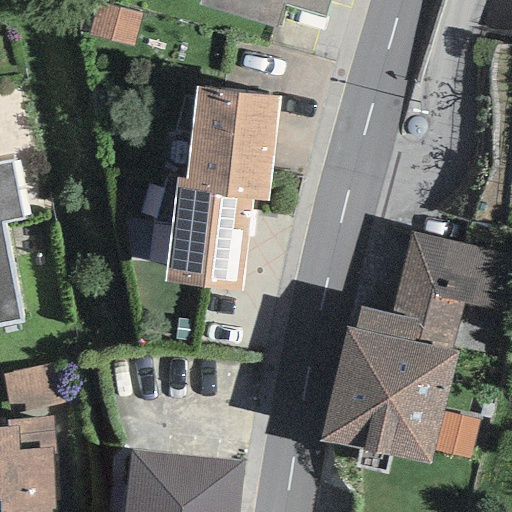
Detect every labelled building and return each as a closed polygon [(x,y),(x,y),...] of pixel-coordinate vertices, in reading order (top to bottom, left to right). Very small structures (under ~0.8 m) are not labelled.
[(196,0),(196,4),(279,28),(285,6),(324,18),(329,0),(196,0)] [(154,15),(113,1),(101,35),(142,49),(154,15)] [(277,96),(195,87),(185,181),(251,188),(250,200),(265,201),(277,96)] [(0,161),(0,326),(20,322),(0,233),(0,224),(23,220),(11,160),(0,161)] [(185,181),(176,180),(164,282),(239,291),(250,200),(251,188),(185,181)] [(511,266),(511,255),(408,233),(390,314),(418,320),(413,341),(449,350),(459,303),(502,312),(511,266)] [(418,320),(390,314),(359,307),(353,331),(343,329),(318,439),(430,465),(456,351),(449,350),(413,341),(418,320)] [(17,428),(0,428),(0,511),(50,511),(50,508),(54,508),(52,448),(17,449),(17,428)] [(238,511),(240,487),(128,477),(125,511),(238,511)]
